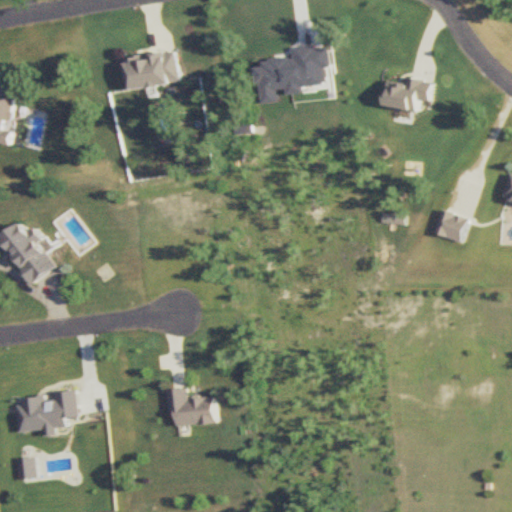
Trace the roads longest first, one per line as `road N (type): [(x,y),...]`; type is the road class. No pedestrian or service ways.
road 1 (residential): [(511,88),(425,0),(0,16)]
road 2 (residential): [(168,316),(0,337)]
